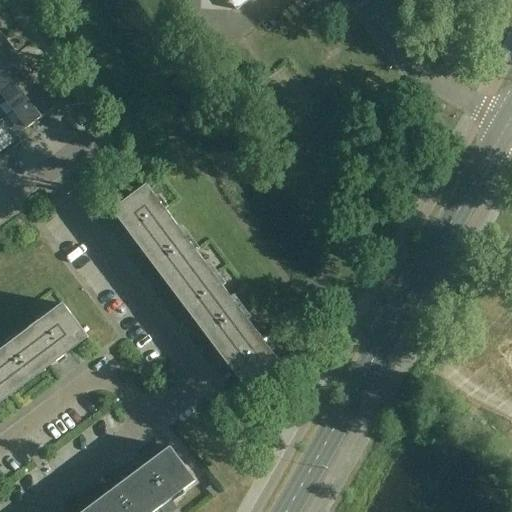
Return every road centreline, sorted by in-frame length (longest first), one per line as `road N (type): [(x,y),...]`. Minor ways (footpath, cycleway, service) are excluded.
road 1 (tertiary): [(286,511),(504,131)]
road 2 (residential): [(46,176),(197,380),(142,423)]
road 3 (residential): [(0,444),(103,369),(142,423)]
road 4 (residential): [(142,423),(26,511)]
